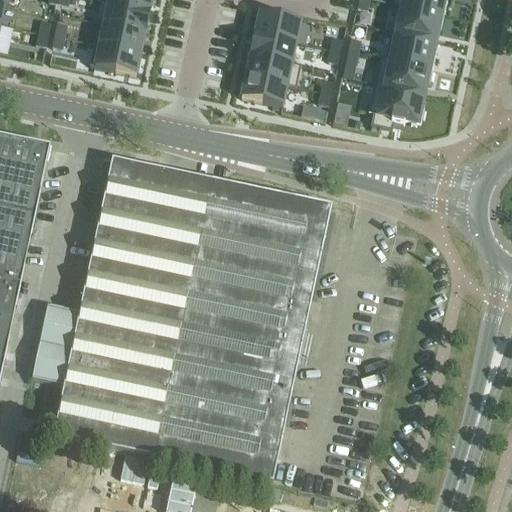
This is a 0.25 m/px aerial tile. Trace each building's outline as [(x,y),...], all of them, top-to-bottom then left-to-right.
[(49,0),(48,7),(57,10),(59,0),(49,0)] [(68,0),(59,0),(57,10),(67,12),(70,0),(68,0)] [(99,5),(99,6),(149,17),(149,16),(152,0),(109,0),(108,7),(99,5)] [(394,0),(393,9),(400,10),(443,19),(446,5),(444,4),(445,0),(394,0)] [(359,2),(356,14),(366,16),(369,4),(359,2)] [(95,25),(94,27),(145,38),(149,17),(99,6),(98,9),(95,25)] [(400,10),(395,37),(435,46),(437,35),(439,35),(443,19),(400,10)] [(259,17),(254,39),(294,48),(299,26),(259,17)] [(40,27),(38,39),(48,41),(50,29),(40,27)] [(94,27),(94,28),(103,30),(99,49),(95,48),(94,50),(140,59),(140,58),(145,38),(94,27)] [(56,29),(54,41),(63,43),(66,31),(56,29)] [(392,37),(386,64),(431,74),(434,59),(432,58),(435,46),(395,37),(392,37)] [(38,39),(36,51),(45,53),(48,41),(38,39)] [(254,39),(249,60),(290,69),(294,48),(254,39)] [(54,41),(52,53),(61,54),(63,43),(54,41)] [(331,43),(329,55),(339,57),(341,45),(331,43)] [(350,44),(347,56),(357,58),(359,46),(350,44)] [(94,50),(90,72),(135,81),(140,59),(94,50)] [(329,55),(326,67),(336,69),(339,57),(329,55)] [(347,56),(345,68),(354,70),(357,58),(347,56)] [(249,60),(245,82),(285,91),(292,92),(297,71),(290,69),(249,60)] [(382,63),(376,91),(423,101),(426,89),(428,89),(431,74),(386,64),(382,63)] [(245,82),(240,104),(281,112),(285,91),(245,82)] [(322,86),(320,98),(324,99),(329,100),(332,88),(322,86)] [(376,91),(370,118),(377,119),(374,132),(390,136),(391,134),(392,128),(401,130),(403,130),(404,126),(419,129),(423,113),(421,112),(423,101),(376,91)] [(320,98),(317,109),(327,111),(329,100),(324,99),(320,98)] [(317,115),(315,125),(323,127),(325,116),(317,115)] [(0,385),(6,356),(50,154),(0,142),(0,385)] [(48,313),(33,384),(44,387),(43,394),(34,436),(272,489),(295,382),(331,213),(112,166),(80,320),(48,313)]
